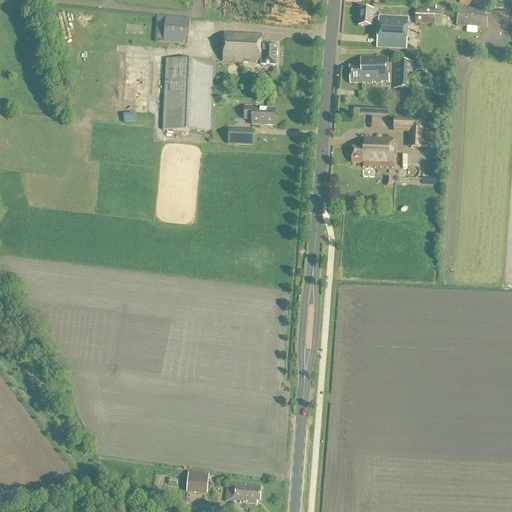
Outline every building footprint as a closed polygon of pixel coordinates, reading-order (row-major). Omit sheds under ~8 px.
[(435,16),(449,17),(452,17),(452,8),(435,7),(435,9),(415,8),(415,25),(435,26),(435,16)] [(456,28),(487,31),(488,11),(458,9),(456,28)] [(409,20),(373,17),(373,11),(360,11),(359,27),(372,28),(372,27),(378,27),(377,49),(407,51),(409,20)] [(155,43),(163,44),(187,47),(190,20),(157,17),(155,43)] [(277,47),(262,46),(263,36),(224,35),(223,62),(261,64),(263,64),(263,67),(276,68),(277,47)] [(378,58),(360,59),(361,68),(349,68),(350,85),(363,85),(363,86),(389,85),(388,59),(378,59),(378,58)] [(210,134),(213,76),(213,63),(166,61),(163,132),(210,134)] [(414,64),(395,63),(393,90),(413,91),(414,64)] [(126,91),(126,100),(137,100),(137,91),(126,91)] [(274,127),(275,111),(253,111),(253,109),(245,108),(244,121),(252,121),(252,126),(274,127)] [(410,149),(422,150),(424,120),(395,118),(394,133),(411,133),(410,149)] [(442,129),(425,128),(425,141),(442,141),(442,129)] [(229,132),(229,146),(253,146),(254,132),(229,132)] [(364,148),(352,148),(352,165),(367,165),(367,166),(392,167),(393,140),(364,140),(364,148)] [(209,476),(189,474),(186,495),(207,497),(209,476)] [(262,488),(245,487),(242,487),(242,486),(227,485),(225,504),(235,505),(235,503),(243,504),(243,505),(257,507),(257,504),(260,504),(262,488)]
